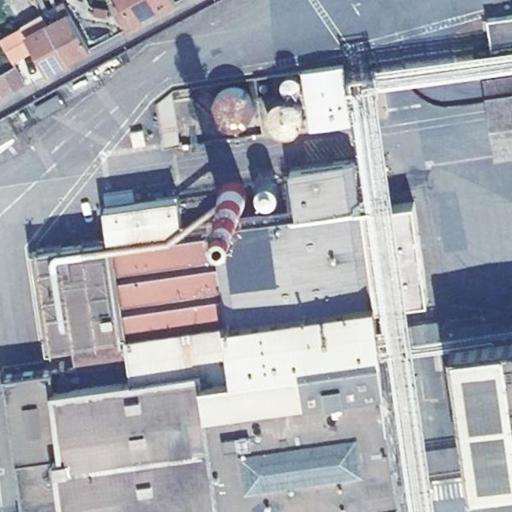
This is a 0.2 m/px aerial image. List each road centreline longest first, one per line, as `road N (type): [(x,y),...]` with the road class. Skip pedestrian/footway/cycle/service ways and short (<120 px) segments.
road 1 (unknown): [(511,91),(410,107),(449,230),(464,253),(489,269),(511,271)]
road 2 (residential): [(0,105),(197,0)]
